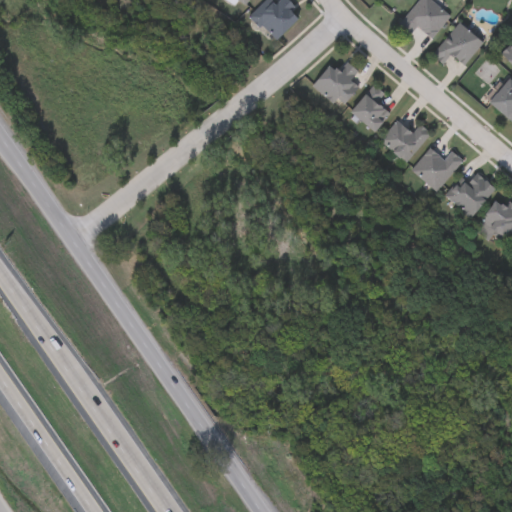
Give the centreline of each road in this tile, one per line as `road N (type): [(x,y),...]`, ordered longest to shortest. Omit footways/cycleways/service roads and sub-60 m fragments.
road 1 (tertiary): [(266,511),(0,139)]
road 2 (residential): [(354,17),(80,243)]
road 3 (motorway): [(169,511),(0,267)]
road 4 (residential): [(336,0),(511,147)]
road 5 (motorway): [(0,368),(98,511)]
